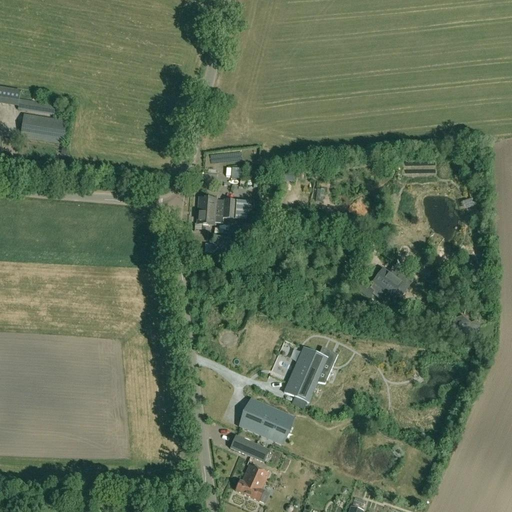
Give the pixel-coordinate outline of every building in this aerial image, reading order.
[(22,92),(0,88),(0,104),(19,108),(18,110),(54,116),(56,106),(20,100),(22,92)] [(64,145),(67,122),(25,115),(21,138),(64,145)] [(293,172),(286,172),(285,172),(285,174),(285,181),(293,182),(293,172)] [(224,202),(217,201),(199,199),(197,225),(215,227),(215,224),(223,225),(223,219),(235,220),(236,202),(225,201),(224,202)] [(214,240),(213,254),(233,257),(239,258),(242,241),(215,237),(214,240)] [(390,277),(383,272),(371,288),(365,283),(360,290),(369,296),(374,290),(389,301),(400,287),(403,290),(409,283),(394,272),(390,277)] [(298,357),(301,350),(290,346),(287,353),(298,357)] [(310,405),(329,360),(305,349),(292,378),(294,379),(291,386),(289,385),(285,394),(310,405)] [(280,365),(287,376),(295,371),(288,360),(280,365)] [(271,387),(281,392),(287,378),(278,373),(271,387)] [(290,420),(250,403),(241,426),(281,443),(281,442),(290,421),(290,420)] [(231,450),(264,464),(269,453),(258,448),(257,449),(235,439),(231,450)] [(264,492),(261,491),(268,475),(250,467),(243,483),(240,482),(235,493),(259,503),(260,502),(265,505),(269,495),(264,492)]
